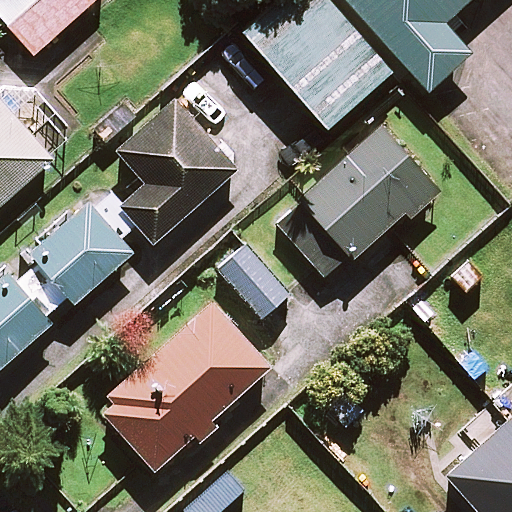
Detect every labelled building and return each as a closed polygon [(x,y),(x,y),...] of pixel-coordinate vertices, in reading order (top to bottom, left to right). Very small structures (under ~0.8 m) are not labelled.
[(0,0),(0,17),(37,58),(99,0),(0,0)] [(393,76),(326,0),(283,0),(243,35),(329,132),(393,76)] [(459,0),(382,0),(418,38),(459,0)] [(0,210),(52,164),(0,104),(0,210)] [(236,175),(174,105),(119,155),(147,186),(121,208),(155,247),(236,175)] [(280,228),(329,284),(405,218),(412,226),(442,200),(382,130),(327,177),(332,183),(280,228)] [(133,257),(88,206),(31,256),(41,267),(19,287),(9,276),(0,283),(0,374),(52,329),(46,323),(71,300),(77,307),(133,257)] [(249,244),(217,272),(261,322),(294,294),(249,244)] [(221,428),(215,422),(270,373),(211,307),(108,399),(114,406),(104,415),(157,474),(197,438),(202,444),(221,428)] [(511,511),(511,420),(447,479),(476,511),(511,511)]
